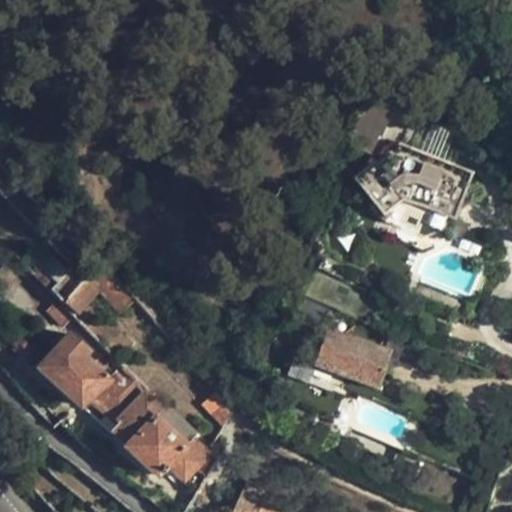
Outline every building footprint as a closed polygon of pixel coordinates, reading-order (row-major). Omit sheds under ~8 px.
[(372,153),(390,104),(365,95),(347,144),(372,153)] [(470,173),(400,146),(358,178),(384,212),(403,197),(454,216),(470,173)] [(96,265),(65,301),(79,313),(101,289),(110,298),(108,301),(120,313),(135,299),(132,296),(129,293),(121,283),(109,271),(103,266),(100,264),(96,265)] [(318,331),(327,308),(305,299),(296,322),(318,331)] [(63,326),(74,315),(62,303),(56,309),(53,304),(48,309),(63,326)] [(358,320),(343,333),(381,347),(388,332),(358,320)] [(343,333),(327,328),(314,364),(343,375),(378,388),(392,351),(381,347),(343,333)] [(90,351),(71,333),(39,367),(82,406),(90,398),(120,425),(112,433),(159,476),(169,465),(193,489),(205,477),(207,479),(219,459),(122,369),(110,380),(86,356),(90,351)] [(343,375),(314,364),(308,381),(337,391),(343,375)] [(210,413),(223,401),(217,394),(204,405),(210,413)] [(233,412),(223,401),(210,413),(223,428),(224,427),(233,412)] [(270,511),(267,510),(271,502),(246,483),(232,511),(270,511)]
